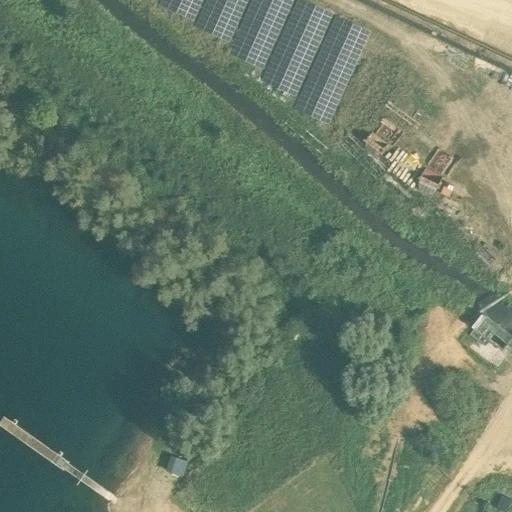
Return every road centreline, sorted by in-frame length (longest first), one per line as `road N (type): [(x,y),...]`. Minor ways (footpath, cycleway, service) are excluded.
road 1 (track): [(0,58),(265,275),(266,303),(215,396),(113,501),(122,511)]
road 2 (track): [(511,220),(432,69),(399,38),(325,0)]
